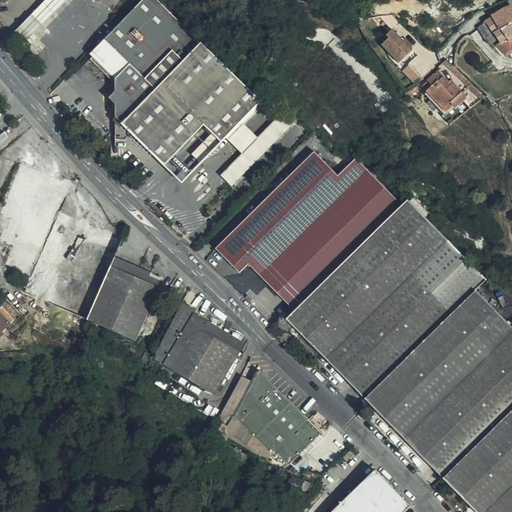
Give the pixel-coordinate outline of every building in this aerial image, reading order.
[(67,0),(46,0),(13,34),(24,45),(61,7),(67,0)] [(221,143),(253,110),(261,103),(155,0),(142,0),(89,55),(114,79),(115,118),(132,135),(164,166),(203,126),(221,143)] [(511,6),(506,10),(493,17),(508,40),(509,39),(511,37),(511,6)] [(508,40),(493,17),(485,22),(493,35),(496,34),(502,44),(504,42),(508,40)] [(485,22),(477,28),(485,40),(487,39),(494,48),(497,46),(505,54),(509,51),(504,42),(502,44),(496,34),(493,35),(485,22)] [(410,49),(402,42),(392,31),(385,38),(389,41),(381,48),(399,65),(413,52),(410,49)] [(404,40),(402,42),(410,49),(412,47),(404,40)] [(468,88),(473,84),(452,64),(447,60),(444,63),(468,88)] [(466,97),(453,84),(451,86),(448,83),(438,72),(428,81),(434,87),(425,95),(446,117),(466,97)] [(479,90),(474,85),(473,84),(468,88),(475,94),(479,90)] [(486,97),(479,90),(475,94),(481,101),(486,97)] [(423,121),(434,134),(445,124),(434,111),(423,121)] [(115,118),(115,141),(126,141),(132,135),(115,118)] [(122,233),(29,141),(0,174),(0,272),(8,281),(28,294),(84,318),(122,233)] [(295,311),(402,207),(356,159),(348,166),(338,176),(314,152),(216,249),(240,273),(249,265),(295,311)] [(348,166),(356,159),(351,154),(344,162),(348,166)] [(209,189),(219,179),(212,172),(202,182),(209,189)] [(214,194),(224,184),(219,179),(209,189),(214,194)] [(214,194),(222,202),(232,192),(224,184),(214,194)] [(486,280),(408,201),(402,207),(295,311),(286,320),(477,511),(511,511),(511,328),(476,291),(486,280)] [(164,278),(136,266),(114,257),(110,266),(111,266),(160,287),(161,285),(164,278)] [(87,320),(95,324),(105,328),(136,341),(160,287),(111,266),(87,320)] [(160,345),(153,359),(215,394),(240,352),(202,330),(207,321),(193,313),(196,310),(182,302),(160,345)] [(3,306),(0,308),(0,312),(10,323),(14,319),(3,306)] [(0,337),(2,335),(0,332),(10,323),(0,312),(0,337)] [(61,342),(67,330),(41,317),(35,328),(61,342)] [(202,330),(240,352),(245,344),(207,321),(202,330)] [(289,464),(309,445),(321,432),(258,371),(253,382),(245,396),(235,417),(242,424),(259,441),(275,457),(279,454),(289,464)] [(235,417),(245,396),(253,382),(242,377),(235,389),(223,411),(235,417)] [(254,445),(259,441),(242,424),(237,429),(254,445)] [(337,449),(327,438),(320,444),(326,451),(324,454),(329,458),(337,449)] [(235,462),(243,466),(244,467),(249,458),(227,445),(222,454),(235,462)] [(350,450),(343,458),(348,462),(355,454),(350,450)] [(240,471),(243,466),(235,462),(232,467),(240,471)] [(404,511),(410,507),(376,470),(361,484),(332,511),(404,511)]
